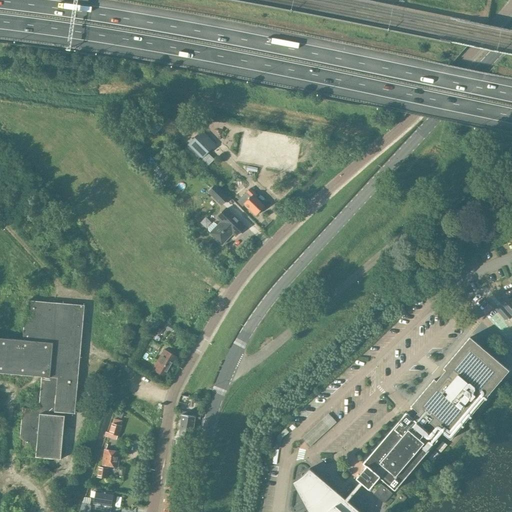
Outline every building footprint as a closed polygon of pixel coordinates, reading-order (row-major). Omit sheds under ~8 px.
[(203,130),(188,144),(202,159),(217,144),(203,130)] [(59,148),(47,169),(60,176),(130,261),(149,245),(81,163),(70,157),(72,155),(59,148)] [(221,205),(228,198),(216,185),(209,192),(221,205)] [(257,195),(250,188),(247,192),(248,193),(247,194),(246,197),(248,199),(244,203),(256,215),(265,207),(255,197),(257,195)] [(245,227),(226,208),(217,217),(221,222),(218,226),(215,223),(213,223),(208,228),(208,230),(211,233),(210,233),(222,244),(233,233),(236,236),(245,227)] [(178,263),(172,267),(180,278),(186,274),(178,263)] [(172,282),(167,291),(172,294),(190,304),(196,294),(190,291),(193,285),(182,278),(178,284),(177,286),(172,282)] [(136,290),(141,295),(150,285),(146,281),(136,290)] [(167,291),(162,299),(167,302),(166,304),(184,315),(190,304),(172,294),(167,291)] [(493,304),(487,297),(484,299),(480,294),(473,300),(484,312),(493,304)] [(85,306),(61,303),(28,300),(27,314),(25,314),(23,340),(0,338),(0,373),(41,377),(38,410),(22,409),(18,455),(61,459),(65,412),(75,413),(85,306)] [(157,316),(154,322),(171,331),(174,327),(168,324),(169,323),(160,318),(157,316)] [(451,440),(509,371),(470,337),(444,368),(446,370),(436,381),(434,379),(411,406),(418,412),(413,418),(423,426),(428,420),(451,440)] [(176,356),(165,349),(153,369),(165,376),(176,356)] [(303,437),(310,445),(337,421),(329,413),(303,437)] [(356,478),(357,479),(369,489),(370,489),(380,477),(395,490),(396,490),(438,440),(438,439),(423,426),(413,418),(407,413),(406,413),(363,463),(364,464),(366,466),(356,478)] [(192,438),(195,416),(182,414),(179,436),(179,441),(180,442),(185,443),(187,442),(188,437),(192,438)] [(110,433),(117,435),(120,426),(113,424),(110,433)] [(443,441),(436,449),(441,453),(447,445),(443,441)] [(103,465),(104,465),(103,467),(99,466),(97,477),(106,478),(108,465),(117,467),(120,452),(105,449),(103,465)] [(435,451),(429,458),(433,462),(439,454),(435,451)] [(297,480),(293,482),(309,511),(360,511),(310,468),(307,472),(304,475),(300,477),(297,480)] [(373,494),(384,503),(392,493),(381,484),(373,494)] [(114,493),(96,490),(94,504),(95,504),(95,509),(102,510),(103,505),(112,507),(113,500),(114,499),(115,497),(113,495),(114,493)] [(174,511),(177,495),(172,494),(169,494),(167,493),(166,498),(163,511),(174,511)] [(407,497),(402,494),(398,498),(403,502),(407,497)] [(90,504),(83,503),(82,503),(80,509),(81,510),(87,511),(88,511),(89,511),(90,511),(91,506),(90,504)]
